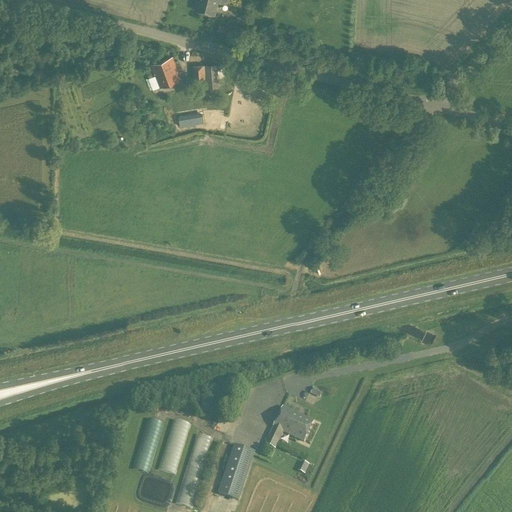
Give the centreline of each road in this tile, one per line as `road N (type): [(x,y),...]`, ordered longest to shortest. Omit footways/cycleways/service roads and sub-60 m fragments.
road 1 (primary): [(74,375),(511,274)]
road 2 (unclassified): [(435,105),(11,0)]
road 3 (unclassified): [(435,105),(300,268),(291,301)]
road 4 (unclassified): [(287,382),(460,344),(511,317)]
